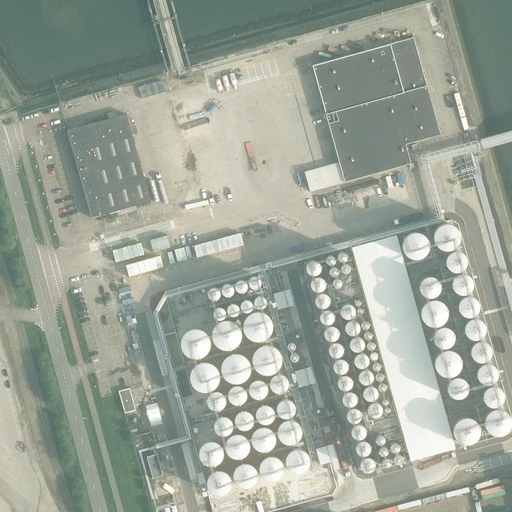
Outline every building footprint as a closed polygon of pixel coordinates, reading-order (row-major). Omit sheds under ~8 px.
[(413,38),(310,66),(338,163),(344,184),(399,167),(409,164),(404,145),(440,135),(413,38)] [(127,114),(67,131),(91,218),(135,206),(151,202),(127,114)] [(174,129),(176,142),(194,138),(192,126),(174,129)] [(441,225),(438,227),(435,230),(433,233),(433,237),(433,241),(435,244),(437,247),(441,249),(444,250),(448,250),(452,249),(455,247),(458,244),(459,241),(460,237),(459,233),(458,230),(455,227),(452,225),(448,224),(444,224),(441,225)] [(409,233),(406,235),(403,238),(402,242),(401,246),(402,249),(403,253),(406,256),(409,258),(413,259),(417,259),(420,258),(424,256),(426,253),(428,249),(428,246),(428,242),(426,238),(424,235),(421,233),(417,232),(413,232),(409,233)] [(394,236),(350,248),(409,462),(453,450),(394,236)] [(341,251),(339,252),(338,253),(337,254),(336,256),(336,257),(337,259),(338,260),(339,261),(341,261),(343,261),(344,260),(345,258),(346,257),(346,255),(345,253),(344,252),(342,251),(341,251)] [(448,253),(446,255),(445,258),(445,261),(445,264),(446,266),(448,269),(450,270),(452,272),(455,272),(458,272),(461,270),(463,268),(465,266),(466,263),(466,260),(465,258),(464,255),(462,253),(459,252),(457,251),(454,251),(451,252),(448,253)] [(329,255),(327,255),(326,256),(325,257),(324,259),(325,261),(325,262),(326,263),(328,264),(330,264),(331,264),(333,263),(334,262),(334,260),(334,259),(333,257),(332,256),(331,255),(329,255)] [(313,259),(310,259),(308,261),(306,263),(305,266),(305,269),(307,272),(309,273),(312,274),(315,274),(318,272),(320,270),(320,267),(320,264),(319,262),(316,260),(313,259)] [(344,263),(342,263),(341,264),(340,266),(339,267),(339,269),(340,270),(341,272),(343,272),(344,273),(346,272),(347,271),(348,270),(349,268),(349,267),(348,265),(347,264),(346,263),(344,263)] [(332,266),(331,266),(329,267),(328,269),(328,270),(328,272),(328,274),(330,275),(331,275),(333,276),(334,275),(336,274),(337,273),(337,271),(337,270),(337,268),(336,267),(334,266),(332,266)] [(255,271),(254,271),(253,272),(251,272),(250,273),(249,274),(249,276),(249,277),(249,278),(249,280),(250,281),(250,282),(252,283),(253,284),(254,284),(256,284),(257,284),(258,283),(259,282),(260,281),(261,280),(261,279),(261,277),(261,276),(261,275),(260,274),(259,273),(258,272),(257,271),(255,271)] [(455,276),(453,278),(451,280),(451,283),(451,286),(452,289),(454,291),(456,293),(459,294),(462,294),(464,294),(467,293),(469,291),(471,288),(472,286),(472,283),(471,280),(470,277),(468,275),(465,274),(463,273),(460,273),(457,274),(455,276)] [(241,275),(240,275),(238,276),(237,276),(236,277),(235,278),(235,280),(234,281),(234,282),(235,284),(235,285),(236,286),(237,287),(239,288),(240,288),(241,288),(243,288),(244,287),(245,286),(246,285),(247,284),(247,283),(247,282),(247,280),(247,279),(246,278),(245,277),(244,276),(242,275),(241,275)] [(318,276),(315,277),(312,278),(310,280),(310,283),(310,286),(311,289),(314,291),(317,292),(320,291),(322,290),(324,287),(325,285),(324,282),(323,279),(321,277),(318,276)] [(422,278),(420,281),(419,283),(418,286),(418,289),(419,292),(421,294),(423,296),(426,297),(429,297),(432,297),(434,296),(437,294),(438,291),(439,289),(439,286),(439,283),(437,280),(435,278),(433,277),(430,276),(427,276),(424,277),(422,278)] [(336,277),(334,278),(332,279),(331,280),(331,282),(331,283),(332,285),(333,286),(334,287),(336,287),(338,287),(339,286),(340,284),(341,283),(341,281),(340,279),(339,278),(337,277),(336,277)] [(228,279),(226,279),(225,280),(224,280),(223,281),(222,282),(221,284),(221,285),(221,286),(221,288),(222,289),(223,290),(224,291),(225,292),(227,292),(228,292),(229,292),(231,291),(232,290),(233,289),(233,288),(234,287),(234,285),(234,284),(233,283),(233,282),(232,281),(230,280),(229,279),(228,279)] [(214,282),(213,283),(212,283),(210,284),(209,285),(208,286),(208,287),(208,288),(208,290),(208,291),(209,292),(209,293),(211,294),(212,295),(213,295),(215,295),(216,295),(217,294),(218,294),(219,293),(220,291),(220,290),(220,289),(220,287),(220,286),(219,285),(218,284),(217,283),(216,283),(214,282)] [(261,289),(259,289),(258,290),(257,290),(256,291),(255,292),(254,294),(254,295),(254,296),(254,298),(255,299),(256,300),(257,301),(258,302),(260,302),(261,302),(262,302),(264,301),(265,301),(266,299),(266,298),(267,297),(267,296),(267,294),(266,293),(266,292),(265,291),(263,290),(262,289),(261,289)] [(247,293),(245,293),(244,294),(243,295),(242,295),(241,297),(240,298),(240,299),(240,301),(240,302),(241,303),(242,304),(243,305),(244,306),(245,306),(247,306),(248,306),(249,305),(251,305),(252,304),(252,302),(253,301),(253,300),(253,298),(252,297),(251,296),(250,295),(249,294),(248,294),(247,293)] [(322,293),(319,293),(317,295),(315,297),(314,300),(314,303),(316,305),(318,307),(321,308),(324,308),(327,306),(328,304),(329,301),(329,298),(327,295),(325,294),(322,293)] [(461,298),(459,300),(458,303),(457,305),(457,308),(458,311),(460,313),(462,315),(465,316),(468,317),(471,316),(473,315),(476,313),(477,311),(478,308),(478,305),(478,302),(476,300),(474,298),(472,296),(469,295),(466,295),(463,296),(461,298)] [(233,297),(232,297),(231,298),(229,298),(228,299),(227,301),(227,302),(227,303),(227,305),(227,306),(228,307),(228,308),(229,309),(231,310),(232,310),(233,310),(235,310),(236,309),(237,309),(238,308),(239,306),(239,305),(239,304),(239,302),(239,301),(238,300),(237,299),(236,298),(235,298),(233,297)] [(428,300),(424,302),(422,305),(420,309),(420,313),(420,316),(422,320),(424,323),(427,325),(431,326),(435,326),(439,325),(442,323),(445,320),(446,317),(447,313),(446,309),(445,305),(442,302),(439,300),(435,299),(431,299),(428,300)] [(220,301),(218,301),(217,301),(216,302),(215,303),(214,304),(213,305),(213,306),(213,308),(213,309),(214,310),(215,312),(216,312),(217,313),(219,313),(220,313),(221,313),(223,313),(224,312),(225,311),(225,310),(226,308),(226,307),(226,306),(225,304),(225,303),(224,302),(222,301),(221,301),(220,301)] [(347,303),(344,304),(341,305),(339,308),(338,310),(339,313),(340,316),(342,318),(345,319),(348,318),(351,317),(353,314),(354,312),(353,309),(352,306),(349,304),(347,303)] [(327,309),(324,309),(321,311),(319,313),(318,316),(319,319),(320,322),(322,324),(325,324),(328,324),(331,323),(333,320),(334,317),(333,314),(332,312),(329,310),(327,309)] [(251,313),(248,315),(245,317),(244,320),(243,323),(242,327),(243,330),(244,333),(246,336),(249,338),(252,340),(255,341),(259,341),(262,340),(265,338),(268,336),(270,333),(271,330),(272,327),(272,323),(271,320),(269,317),(267,315),(264,313),(261,311),(257,311),(254,311),(251,313)] [(467,320),(465,322),(464,325),(463,328),(463,331),(464,333),(466,336),(468,337),(471,339),(474,339),(477,338),(479,337),(482,335),(483,333),(484,330),(484,327),(484,325),(482,322),(480,320),(478,318),(475,318),(472,318),(469,319),(467,320)] [(220,321),(217,323),(215,325),(213,328),(212,332),(212,335),(212,338),(214,342),(216,344),(218,347),(221,348),(225,349),(228,349),(232,348),(235,347),(237,344),(239,342),(241,339),(241,335),(241,332),(240,328),(238,325),(236,323),(233,321),(230,320),(226,319),(223,320),(220,321)] [(352,319),(349,320),(346,321),(344,323),(344,326),(344,329),(345,332),(348,334),(351,334),(354,334),(356,333),(358,330),(359,327),(359,324),(357,322),(355,320),(352,319)] [(332,325),(329,325),(326,327),(324,329),(324,332),(324,335),(325,338),(328,339),(331,340),(334,340),(336,338),(338,336),(339,333),(339,330),(337,328),(335,326),(332,325)] [(436,329),(434,331),(433,334),(432,336),(432,339),(433,342),(435,344),(437,346),(440,347),(443,348),(446,347),(448,346),(451,344),(452,342),(453,339),(453,336),(453,333),(451,331),(449,329),(447,327),(444,326),(441,326),(438,327),(436,329)] [(189,330),(186,332),(183,334),(182,337),(181,340),(180,344),(181,347),(182,350),(184,353),(187,355),(190,357),(193,358),(197,358),(200,357),(203,355),(206,353),(208,350),(209,347),(210,344),(210,341),(209,337),(207,334),(205,332),(202,330),(199,329),(195,328),(192,329),(189,330)] [(356,336),(353,336),(351,338),(349,340),(348,343),(348,346),(350,348),(352,350),(355,351),(358,351),(361,349),(362,347),(363,344),(363,341),(361,338),(359,337),(356,336)] [(473,343),(471,345),(470,347),(469,350),(470,353),(471,356),(472,358),(475,360),(477,361),(480,361),(483,361),(486,360),(488,358),(490,356),(491,353),(491,350),(490,347),(489,345),(487,343),(484,341),(481,340),(478,340),(476,341),(473,343)] [(336,341),(333,342),(331,343),(329,346),(328,348),(328,351),(330,354),(332,356),(335,357),(338,356),(341,355),(342,353),(343,350),(343,347),(341,344),(339,342),(336,341)] [(260,346),(257,348),(254,350),(253,353),(252,357),(251,360),(252,363),(253,367),(255,369),(258,372),(261,373),(264,374),(268,374),(271,373),(274,372),(277,369),(279,367),(280,363),(281,360),(281,357),(280,353),(278,350),(276,348),(273,346),(270,345),(266,344),(263,345),(260,346)] [(441,350),(438,353),(436,355),(434,359),(433,363),(434,367),(435,370),(438,373),(441,375),(445,376),(449,376),(452,375),(456,373),(458,370),(460,367),(460,363),(460,359),(458,356),(456,353),(453,350),(449,349),(445,349),(441,350)] [(361,352),(358,352),(355,354),(353,356),(352,359),(353,362),(354,364),(357,366),(359,367),(362,367),(365,365),(367,363),(368,360),(367,357),(366,354),(364,353),(361,352)] [(229,354),(226,356),(224,359),(222,362),(221,365),(221,368),(221,372),(223,375),(225,378),(227,380),(230,381),(234,382),(237,382),(241,381),(244,380),(246,378),(248,375),(250,372),(250,368),(250,365),(249,362),(247,359),(245,356),(242,354),(239,353),(236,353),(232,353),(229,354)] [(341,357),(338,358),(335,359),(333,362),(332,364),(333,367),(334,370),(337,372),(340,373),(342,372),(345,371),(347,369),(348,366),(347,363),(346,360),(344,358),(341,357)] [(198,363),(195,365),(192,368),(191,370),(190,374),(189,377),(190,381),(191,384),(193,387),(196,389),(199,390),(203,391),(206,391),(209,390),(212,389),(215,387),(217,384),(218,381),(219,377),(219,374),(218,371),(216,368),(214,365),(211,363),(208,362),(204,362),(201,362),(198,363)] [(479,365),(477,367),(476,370),(476,373),(476,376),(477,378),(479,381),(481,382),(484,384),(486,384),(489,383),(492,382),(494,380),(496,378),(497,375),(497,372),(496,370),(495,367),(493,365),(490,363),(488,363),(485,363),(482,364),(479,365)] [(365,368),(362,368),(360,370),(358,372),(357,375),(357,378),(359,381),(361,383),(364,383),(367,383),(370,382),(371,379),(372,376),(372,373),(370,371),(368,369),(365,368)] [(277,373),(274,374),(272,375),(271,377),(269,379),(269,381),(269,384),(269,386),(270,388),(272,390),(274,392),(276,392),(279,393),(281,392),(284,391),(286,390),(287,388),(288,385),(288,383),(288,380),(287,378),(286,376),(284,375),(282,373),(279,373),(277,373)] [(345,374),(342,374),(340,376),(338,378),(337,381),(337,384),(339,386),(341,388),(344,389),(347,389),(350,387),(352,385),(352,382),(352,379),(350,376),(348,375),(345,374)] [(450,379),(448,381),(447,384),(446,387),(446,390),(447,392),(449,395),(451,396),(454,398),(457,398),(460,397),(462,396),(465,394),(466,392),(467,389),(467,386),(467,384),(465,381),(463,379),(461,377),(458,377),(455,377),(452,378),(450,379)] [(256,379),(254,380),(252,381),(250,383),(249,385),(248,387),(248,390),(248,392),(250,394),(251,396),(253,397),(256,398),(258,398),(261,398),(263,397),(265,395),(266,393),(267,391),(268,389),(267,386),(267,384),(265,382),(263,380),(261,379),(259,379),(256,379)] [(235,385),(233,385),(231,387),(229,388),(228,391),(227,393),(227,395),(228,398),(229,400),(230,402),(232,403),(235,404),(237,404),(240,404),(242,403),(244,401),(245,399),(246,397),(247,395),(247,392),(246,390),(244,388),(242,386),(240,385),(238,384),(235,385)] [(369,385),(366,385),(364,387),(362,389),(361,392),(361,395),(363,397),(365,399),(368,400),(371,400),(374,398),(375,396),(376,393),(376,390),(374,387),(372,386),(369,385)] [(486,388),(484,390),(482,392),(482,395),(482,398),(483,401),(485,403),(487,405),(490,406),(493,407),(495,406),(498,405),(500,403),(502,401),(503,398),(503,395),(502,392),(501,390),(499,388),(497,386),(494,385),(491,385),(488,386),(486,388)] [(136,411),(130,388),(118,391),(124,414),(126,413),(136,411)] [(215,390),(212,391),(210,392),(208,394),(207,396),(207,398),(207,401),(207,403),(208,406),(210,407),(212,409),(214,410),(217,410),(219,409),(222,408),(224,407),(225,405),(226,402),(226,400),(226,398),(225,395),(224,393),(222,392),(220,390),(217,390),(215,390)] [(349,390),(346,391),(344,392),(342,395),(341,397),(341,400),(343,403),(345,405),(348,406),(351,405),(354,404),(355,402),(356,399),(356,396),(354,393),(352,391),(349,390)] [(283,398),(281,399),(279,400),(277,402),(276,404),(275,407),(275,409),(276,411),(277,414),(279,415),(281,417),(283,418),(286,418),(288,417),(290,416),(292,415),(294,413),(295,411),(295,408),(295,406),(294,403),(292,401),(291,400),(288,399),(286,398),(283,398)] [(373,401),(370,401),(368,402),(366,405),(365,408),(366,411),(367,413),(369,415),(372,416),(375,415),(378,414),(380,412),(380,409),(380,406),(379,403),(376,401),(373,401)] [(263,404),(260,405),(258,406),(256,408),(255,410),(255,412),(254,415),(255,417),(256,419),(258,421),(260,423),(262,423),(265,424),(267,423),(270,422),(272,421),(273,419),(274,416),(274,414),(274,411),(273,409),(272,407),(270,405),(268,404),(265,404),(263,404)] [(353,406),(350,407),(348,408),(346,410),(345,413),(346,416),(347,419),(349,421),(352,421),(355,421),(358,420),(360,417),(361,414),(360,411),(359,409),(356,407),(353,406)] [(491,409),(488,411),(485,414),(483,417),(483,421),(483,425),(485,429),(488,431),(491,434),(494,435),(498,435),(502,434),(505,432),(508,429),(509,425),(510,421),(510,418),(508,414),(505,411),(502,409),(498,408),(495,408),(491,409)] [(242,410),(239,410),(237,412),(236,413),(234,416),(234,418),(234,421),(234,423),(235,425),(237,427),(239,428),(241,429),(244,429),(246,429),(249,428),(251,426),(252,424),(253,422),(253,420),(253,417),(252,415),(251,413),(249,411),(247,410),(244,410),(242,410)] [(221,415),(219,416),(217,417),(215,419),(214,421),(213,424),(213,426),(214,429),(215,431),(217,433),(219,434),(221,435),(224,435),(226,434),(228,433),(230,432),(232,430),(233,428),(233,425),(233,423),(232,420),(230,418),(229,417),(226,416),(224,415),(221,415)] [(460,418),(457,420),(454,423),(453,426),(452,430),(453,434),(454,437),(457,440),(460,442),(464,444),(467,444),(471,442),(474,440),(477,438),(479,434),(479,430),(479,426),(477,423),(475,420),(471,418),(468,417),(464,417),(460,418)] [(287,419),(284,420),(281,422),(278,425),(277,428),(276,431),(277,435),(279,438),(281,441),(284,443),(287,444),(291,443),(294,442),(297,440),(300,438),(301,435),(301,431),(301,428),(299,424),(297,422),(294,420),(291,419),(287,419)] [(358,423),(355,423),(352,425),(350,427),(350,430),(350,433),(351,435),(354,437),(357,438),(360,438),(362,436),(364,434),(365,431),(365,428),(363,425),(361,424),(358,423)] [(261,426),(258,427),(255,429),(253,432),(251,435),(251,438),(251,442),(253,445),(255,448),(258,450),(262,451),(265,450),(269,449),(272,447),(274,445),(275,442),(276,438),(275,435),(274,431),(271,429),(268,427),(265,426),(261,426)] [(235,433),(232,434),(229,436),(226,439),(225,442),(224,445),(225,449),(226,452),(229,455),(232,457),(235,458),(239,458),(242,457),(245,455),(247,452),(249,449),(249,445),(249,442),(247,438),(245,436),(242,434),(239,433),(235,433)] [(379,434),(377,434),(375,435),(374,437),(374,438),(374,440),(375,441),(376,443),(377,443),(379,444),(381,443),(382,442),(383,441),(384,439),(384,438),(383,436),(382,435),(380,434),(379,434)] [(363,439),(360,439),(357,441),(355,443),(354,446),(355,449),(356,452),(358,454),(361,454),(364,454),(367,453),(369,450),(370,447),(369,444),(368,442),(365,440),(363,439)] [(157,440),(139,443),(144,467),(162,464),(157,440)] [(209,440),(205,441),(202,443),(200,446),(199,449),(198,453),(199,456),(200,459),(203,462),(206,464),(209,465),(213,465),(216,464),(219,462),(221,459),(223,456),(223,452),(223,449),(221,446),(219,443),(216,441),(212,440),(209,440)] [(393,442),(392,442),(390,443),(389,445),(389,446),(389,448),(389,449),(390,451),(392,451),(394,452),(395,451),(397,450),(398,449),(398,447),(398,446),(398,444),(396,443),(395,442),(393,442)] [(382,445),(380,445),(379,446),(378,448),(377,449),(377,451),(378,453),(379,454),(381,455),(382,455),(384,454),(385,453),(386,452),(387,450),(387,449),(386,447),(385,446),(383,445),(382,445)] [(295,448),(292,449),(289,451),(286,454),(285,457),(284,461),(285,464),(287,467),(289,470),(292,472),(295,473),(299,473),(302,472),(305,470),(308,467),(309,464),(309,460),(309,457),(307,454),(305,451),(302,449),(299,448),(295,448)] [(397,454),(395,454),(393,455),(392,456),(392,458),(392,460),(393,461),(394,462),(395,463),(397,463),(399,463),(400,462),(401,461),(402,459),(402,457),(401,456),(400,455),(398,454),(397,454)] [(269,455),(266,456),(263,458),(261,461),(259,464),(259,468),(259,471),(261,474),(263,477),(266,479),(270,480),(273,480),(277,479),(279,477),(282,474),(283,471),(284,467),(283,464),(282,461),(279,458),(276,456),(273,455),(269,455)] [(367,455),(364,456),(361,457),(359,460),(359,462),(359,465),(360,468),(363,470),(366,471),(369,470),(371,469),(373,467),(374,464),(374,461),(372,458),(370,456),(367,455)] [(385,456),(383,457),(382,458),(381,459),(380,461),(380,462),(381,464),(382,465),(384,466),(385,466),(387,466),(388,465),(390,464),(390,462),(390,460),(389,459),(388,457),(387,457),(385,456)] [(243,462),(240,463),(237,465),(234,468),(233,471),(232,475),(233,478),(234,482),(237,484),(240,486),(243,487),(247,487),(250,486),(253,484),(255,481),(257,478),(257,475),(257,471),(255,468),(253,465),(250,463),(247,462),(243,462)] [(217,469),(213,470),(210,472),(208,475),(207,478),(206,482),(207,485),(208,489),(211,491),(214,493),(217,494),(221,494),(224,493),(227,491),(229,488),(231,485),(231,482),(231,478),(229,475),(227,472),(224,470),(220,469),(217,469)] [(447,511),(446,494),(435,496),(436,511),(447,511)] [(433,511),(430,497),(418,500),(420,511),(433,511)] [(415,501),(404,503),(405,511),(408,511),(417,510),(415,501)]
